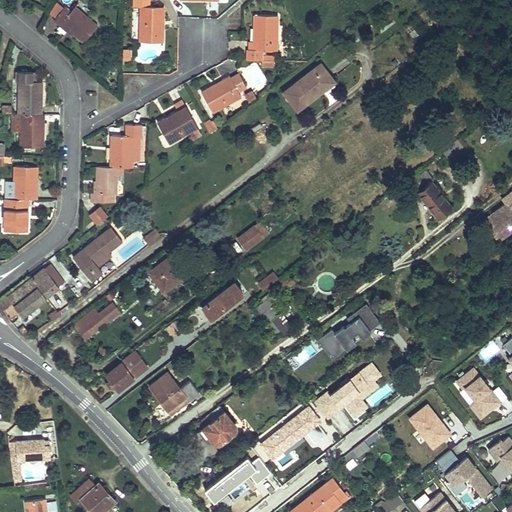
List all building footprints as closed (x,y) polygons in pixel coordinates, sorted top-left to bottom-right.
[(150,6),(150,0),(133,0),(133,6),(141,6),(140,41),(164,42),(164,33),(161,32),(161,20),(164,20),(164,7),(150,6)] [(57,1),(48,11),(56,17),(64,7),(57,1)] [(97,25),(74,6),(71,11),(65,7),(64,7),(56,17),(53,20),(60,25),(61,23),(73,33),(84,42),(97,25)] [(277,50),(278,15),(254,15),(254,27),(256,27),(256,41),(254,41),(253,49),(246,49),(246,59),(262,60),(274,60),(274,56),(262,56),(263,49),(277,50)] [(61,23),(60,25),(71,35),(73,33),(61,23)] [(333,80),(321,64),(294,85),(308,103),(323,91),(321,89),(333,80)] [(33,71),(18,71),(18,81),(20,81),(19,113),(21,113),(42,113),(43,105),(40,105),(40,94),(42,94),(42,81),(36,81),(33,81),(33,71)] [(213,86),(202,92),(213,112),(241,96),(238,91),(246,86),(239,73),(231,78),(230,75),(222,79),(224,81),(214,87),(213,86)] [(335,82),(333,80),(321,89),(323,91),(335,82)] [(244,93),(247,101),(256,98),(253,89),(244,93)] [(183,101),(174,106),(177,111),(186,106),(183,101)] [(197,126),(186,106),(177,111),(174,113),(175,114),(166,119),(165,117),(157,122),(169,143),(197,126)] [(19,113),(14,113),(13,129),(21,129),(21,113),(19,113)] [(42,113),(21,113),(21,129),(21,146),(44,146),(44,133),(42,133),(42,122),(45,122),(45,113),(42,113)] [(217,131),(211,121),(205,124),(211,134),(217,131)] [(262,126),(259,122),(252,127),(254,131),(262,126)] [(142,125),(126,124),(126,135),(112,135),(112,148),(113,148),(113,158),(110,158),(110,166),(127,166),(133,167),(134,136),(142,136),(142,125)] [(450,159),(465,147),(456,137),(442,149),(450,159)] [(38,166),(15,165),(14,181),(14,198),(29,199),(38,199),(38,191),(35,190),(35,180),(37,180),(38,166)] [(110,166),(98,165),(97,180),(97,192),(94,192),(92,192),(92,201),(115,202),(115,194),(117,194),(117,182),(118,170),(124,170),(127,170),(127,166),(110,166)] [(431,182),(419,191),(440,218),(452,208),(431,182)] [(511,224),(511,187),(502,195),(506,200),(485,217),(488,221),(497,222),(504,231),(511,224)] [(29,206),(29,199),(14,198),(8,198),(5,198),(5,230),(28,231),(28,215),(26,215),(27,206),(29,206)] [(107,215),(99,206),(90,214),(97,223),(107,215)] [(269,231),(259,219),(237,237),(246,248),(269,231)] [(504,231),(497,222),(488,221),(499,235),(504,231)] [(122,241),(110,227),(72,256),(91,280),(101,271),(96,265),(94,262),(108,251),(122,241)] [(147,244),(159,234),(154,228),(142,237),(147,244)] [(230,256),(224,249),(218,253),(224,261),(230,256)] [(108,251),(94,262),(96,265),(110,254),(108,251)] [(168,259),(150,272),(165,292),(178,282),(175,279),(181,275),(168,259)] [(45,268),(31,278),(46,297),(59,287),(58,286),(63,283),(50,266),(45,270),(45,268)] [(278,277),(273,271),(258,283),(262,289),(278,277)] [(90,286),(92,289),(103,280),(101,277),(90,286)] [(31,278),(0,302),(0,303),(3,308),(12,301),(16,307),(22,315),(46,297),(31,278)] [(232,282),(200,306),(205,313),(209,310),(212,314),(240,293),(232,282)] [(275,303),(270,297),(255,308),(260,314),(275,303)] [(12,301),(3,308),(6,314),(16,307),(12,301)] [(380,320),(366,301),(346,316),(350,321),(344,325),(343,324),(334,331),(332,327),(320,336),(327,344),(330,342),(334,349),(343,343),(346,347),(355,340),(351,335),(357,330),(361,335),(380,320)] [(89,307),(72,321),(86,337),(119,311),(113,303),(96,316),(89,307)] [(56,315),(53,311),(49,314),(54,320),(57,318),(60,316),(61,314),(59,313),(56,315)] [(174,323),(167,328),(172,335),(179,330),(174,323)] [(22,325),(18,329),(19,330),(22,333),(27,337),(31,334),(22,325)] [(351,335),(355,340),(361,335),(357,330),(351,335)] [(327,344),(320,336),(317,338),(332,357),(346,347),(343,343),(334,349),(330,342),(327,344)] [(511,336),(503,344),(511,355),(509,357),(511,361),(511,371),(509,374),(511,378),(511,336)] [(128,355),(121,361),(123,364),(108,375),(111,379),(108,382),(111,387),(114,384),(119,389),(148,368),(134,350),(128,355)] [(373,379),(375,377),(372,373),(377,369),(371,362),(350,379),(348,377),(341,383),(343,385),(331,394),(332,395),(340,405),(346,400),(356,413),(364,407),(354,394),(373,379)] [(492,390),(474,367),(457,380),(463,388),(465,386),(475,399),(470,404),(477,413),(489,403),(493,407),(501,401),(492,390)] [(375,377),(380,373),(377,369),(372,373),(375,377)] [(169,373),(150,388),(171,415),(199,393),(190,381),(181,388),(169,373)] [(360,397),(377,384),(373,379),(354,394),(364,407),(367,405),(360,397)] [(507,396),(498,386),(492,390),(501,401),(507,396)] [(319,406),(332,395),(331,394),(329,391),(316,402),(319,406)] [(416,433),(432,450),(453,432),(426,401),(407,418),(419,431),(416,433)] [(477,413),(481,417),(493,407),(489,403),(477,413)] [(309,405),(262,442),(273,457),(306,431),(315,443),(327,434),(317,420),(319,418),(309,405)] [(202,428),(199,431),(204,438),(209,434),(215,441),(217,443),(220,443),(235,431),(237,428),(236,425),(224,411),(223,412),(219,407),(198,423),(202,428)] [(364,452),(375,443),(370,436),(358,445),(364,452)] [(511,439),(509,436),(503,441),(501,439),(489,449),(497,459),(501,455),(511,468),(511,439)] [(44,439),(9,441),(12,468),(19,467),(18,460),(51,458),(50,445),(45,445),(44,439)] [(358,445),(347,454),(352,461),(364,452),(358,445)] [(459,458),(451,449),(436,460),(450,479),(455,485),(463,479),(467,476),(482,496),(492,488),(467,455),(461,460),(459,458)] [(385,451),(380,459),(388,464),(393,456),(385,451)] [(352,461),(347,454),(335,463),(341,470),(352,461)] [(246,457),(204,489),(214,501),(248,474),(256,484),(271,472),(259,457),(251,463),(246,457)] [(331,510),(341,501),(331,489),(338,484),(334,478),(289,511),(324,511),(329,508),(331,510)] [(91,479),(72,495),(78,502),(82,499),(93,511),(103,511),(116,501),(100,483),(97,486),(91,479)] [(455,485),(450,479),(446,482),(456,494),(468,485),(463,479),(455,485)] [(338,484),(331,489),(341,501),(348,496),(338,484)] [(387,511),(388,511),(408,497),(400,486),(380,502),(387,511)] [(463,511),(457,511),(441,491),(420,507),(423,511),(466,511),(466,510),(463,511)] [(55,511),(54,497),(45,498),(47,511),(55,511)] [(47,511),(45,498),(26,501),(27,511),(47,511)]
